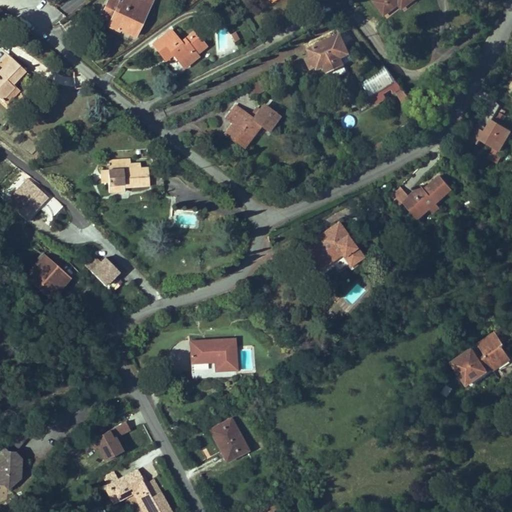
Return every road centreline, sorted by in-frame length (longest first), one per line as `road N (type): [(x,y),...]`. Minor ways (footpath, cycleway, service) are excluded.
road 1 (residential): [(197,511),(117,333),(129,314),(238,271),(264,215)]
road 2 (residential): [(264,215),(434,138),(511,9)]
road 3 (residential): [(264,215),(45,37)]
road 4 (residential): [(506,0),(417,72),(394,65),(343,0)]
